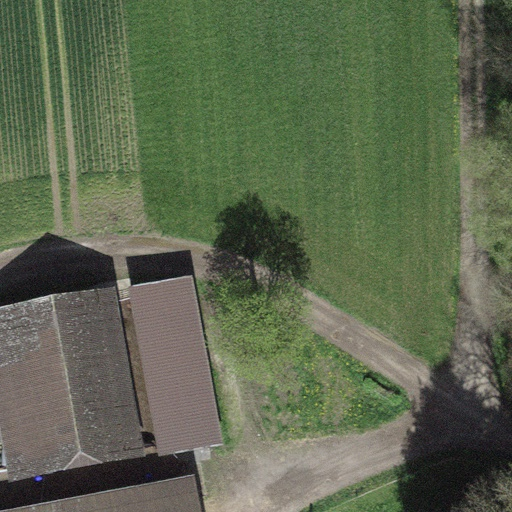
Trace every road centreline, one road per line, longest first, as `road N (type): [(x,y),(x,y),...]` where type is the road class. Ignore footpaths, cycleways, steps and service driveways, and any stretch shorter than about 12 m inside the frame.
road 1 (track): [(0,271),(77,252),(206,263),(461,430)]
road 2 (track): [(461,430),(454,0)]
